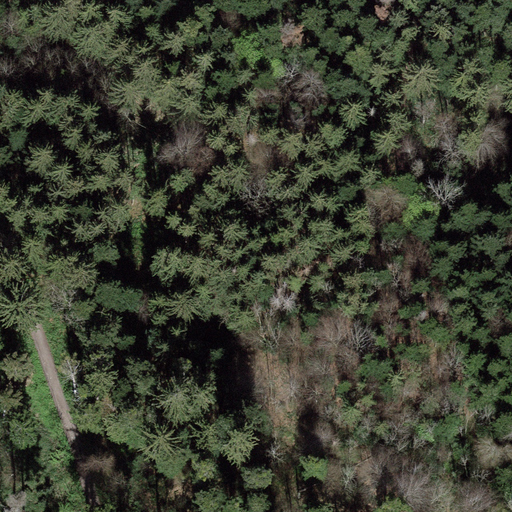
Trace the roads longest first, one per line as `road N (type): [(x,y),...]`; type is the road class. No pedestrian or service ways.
road 1 (track): [(494,511),(409,212),(397,116),(423,0)]
road 2 (track): [(103,511),(0,251)]
